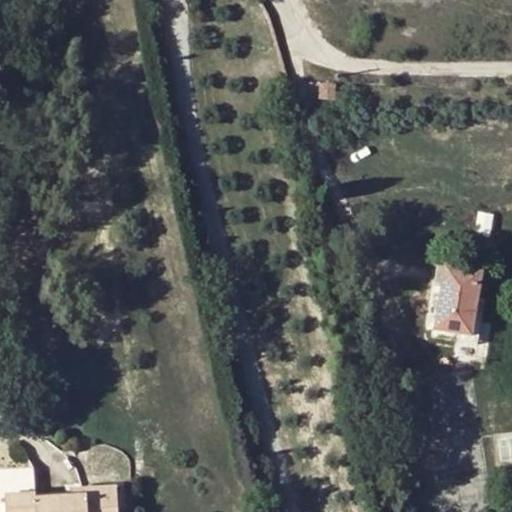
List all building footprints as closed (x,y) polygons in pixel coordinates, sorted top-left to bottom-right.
[(317,99),(334,99),(333,83),(317,83),(317,99)] [(433,329),(443,265),(435,264),(426,328),(433,329)] [(474,298),(477,270),(443,265),(433,329),(452,332),(468,335),(474,298)] [(468,335),(452,332),(450,341),(474,343),(480,299),(474,298),(468,335)] [(114,511),(113,485),(83,486),(84,494),(76,494),(41,495),(41,490),(2,492),(3,511),(114,511)]
